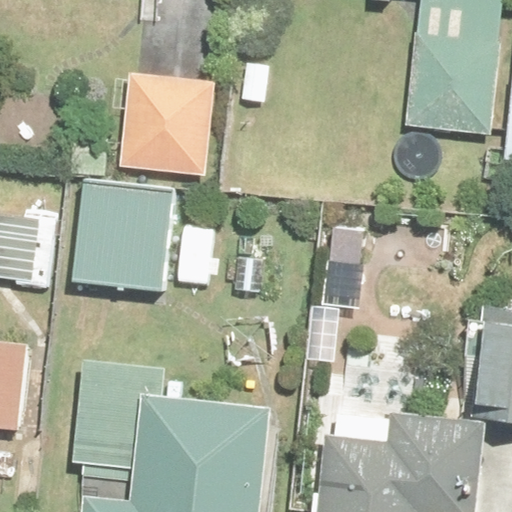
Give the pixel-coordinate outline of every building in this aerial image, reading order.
[(123,0),(0,0),(0,12),(12,13),(122,22),(123,0)] [(377,0),(205,0),(204,15),(376,25),(377,0)] [(444,39),(358,32),(347,168),(434,175),(444,39)] [(154,120),(68,111),(58,206),(144,215),(154,120)] [(511,117),(452,114),(447,213),(511,216),(511,117)] [(115,229),(20,223),(13,335),(108,341),(115,229)] [(233,238),(201,237),(199,297),(231,298),(233,238)] [(511,347),(434,343),(425,476),(511,481),(511,347)] [(213,511),(217,446),(82,437),(77,511),(213,511)] [(355,511),(356,489),(253,487),(252,511),(355,511)]
